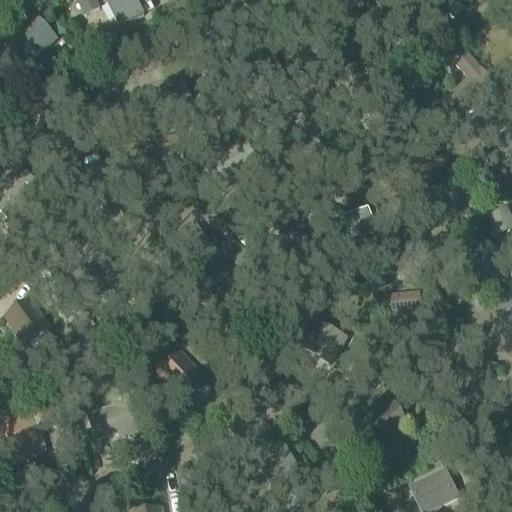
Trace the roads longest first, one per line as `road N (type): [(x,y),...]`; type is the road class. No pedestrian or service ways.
road 1 (track): [(373,511),(0,96)]
road 2 (unknown): [(203,0),(170,41),(11,105)]
